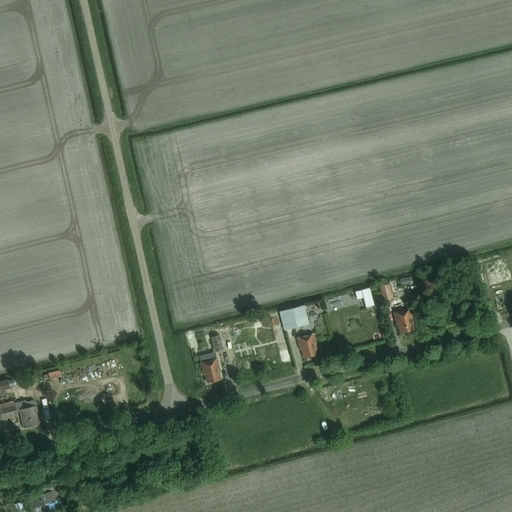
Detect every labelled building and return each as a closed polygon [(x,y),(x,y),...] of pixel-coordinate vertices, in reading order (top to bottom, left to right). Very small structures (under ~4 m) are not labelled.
[(394,298),(390,283),(379,286),(384,301),(394,298)] [(374,306),(369,288),(354,292),(356,300),(363,298),(366,308),(374,306)] [(442,307),(446,321),(459,317),(455,303),(442,307)] [(400,334),(414,331),(412,324),(414,324),(410,309),(393,314),(395,322),(397,321),(400,334)] [(313,333),(311,325),(299,328),(301,336),(313,333)] [(215,353),(223,350),(219,336),(224,335),(222,329),(212,332),(213,338),(211,338),(215,353)] [(304,359),(317,356),(315,349),(317,349),(313,334),(297,339),(299,346),(300,346),(304,359)] [(217,359),(210,361),(209,354),(194,358),(195,365),(200,363),(202,371),(204,371),(207,384),(221,380),(219,374),(220,374),(217,359)] [(0,390),(10,388),(7,379),(7,378),(0,379),(0,390)] [(34,402),(15,407),(15,406),(0,409),(0,415),(1,419),(17,416),(16,414),(21,413),(24,428),(39,424),(35,406),(34,406),(34,402)] [(392,414),(400,418),(403,412),(396,407),(392,414)] [(58,502),(55,491),(30,498),(33,509),(43,506),(44,511),(54,511),(59,511),(57,502),(58,502)] [(25,511),(22,502),(13,505),(14,511),(25,511)]
